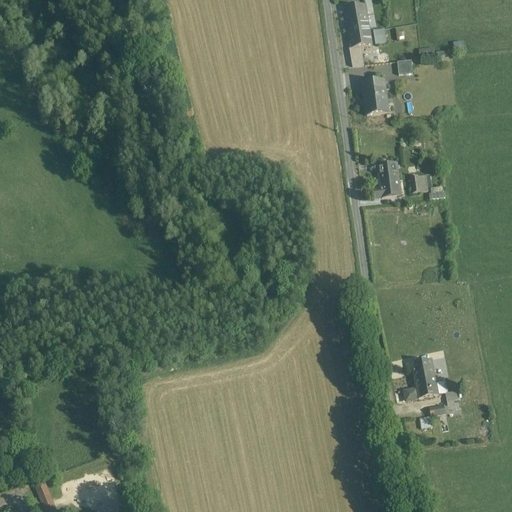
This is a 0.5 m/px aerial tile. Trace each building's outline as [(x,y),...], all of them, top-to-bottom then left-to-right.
[(365,6),(344,10),(351,49),(351,50),(361,48),(372,46),(365,6)] [(383,31),(374,33),(376,45),(385,44),(383,31)] [(361,48),(351,50),(351,49),(349,50),(352,68),(364,67),(361,48)] [(434,48),(419,48),(420,58),(435,57),(434,48)] [(411,62),(397,63),(398,76),(412,75),(411,62)] [(384,83),(366,85),(367,93),(363,93),(365,102),(383,99),(383,100),(386,100),(384,83)] [(383,99),(365,102),(367,117),(388,114),(386,100),(383,100),(383,99)] [(396,165),(377,167),(380,189),(381,198),(381,199),(401,196),(396,165)] [(425,176),(410,178),(412,194),(428,192),(425,176)] [(431,361),(412,364),(417,389),(406,391),(404,394),(405,400),(408,402),(418,400),(419,400),(438,396),(438,395),(434,376),(431,361)] [(434,376),(438,395),(447,393),(443,374),(434,376)] [(447,402),(457,400),(456,392),(445,394),(447,402)] [(460,408),(459,408),(458,404),(457,400),(447,402),(447,406),(444,406),(445,415),(461,413),(460,408)] [(429,409),(430,418),(445,415),(444,406),(429,409)] [(430,418),(419,420),(421,429),(432,428),(430,418)] [(55,511),(45,486),(36,490),(44,511),(55,511)]
